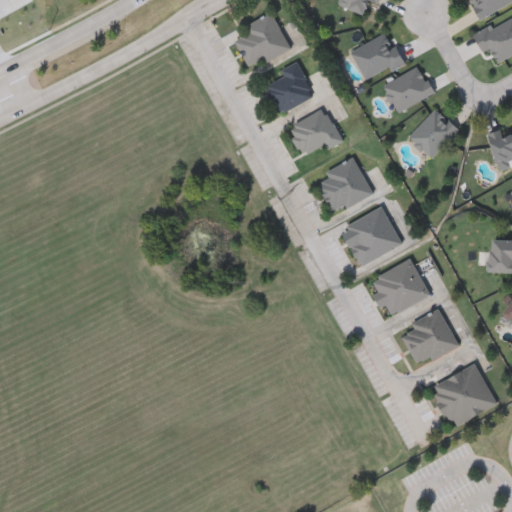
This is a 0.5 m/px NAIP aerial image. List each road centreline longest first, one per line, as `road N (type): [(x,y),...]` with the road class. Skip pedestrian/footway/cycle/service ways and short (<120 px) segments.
road 1 (residential): [(188,19),(425,437)]
road 2 (secondary): [(0,122),(219,0)]
road 3 (secondary): [(127,0),(0,71)]
road 4 (residential): [(511,94),(484,100),(474,92),(428,11)]
